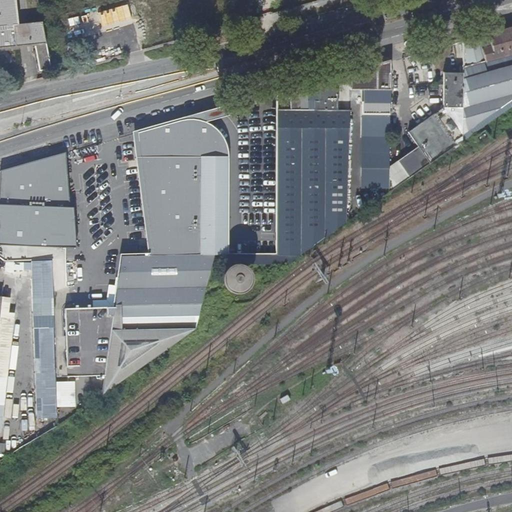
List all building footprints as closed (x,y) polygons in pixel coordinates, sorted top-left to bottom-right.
[(50,69),(41,23),(17,25),(14,0),(0,0),(0,49),(34,46),(38,72),(50,69)] [(511,105),(511,28),(464,42),(463,74),(461,142),(463,140),(483,127),(511,105)] [(390,115),(391,62),(351,73),(350,90),(363,91),(363,115),(390,115)] [(461,142),(463,74),(445,74),(443,108),(407,133),(418,148),(397,162),(409,179),(429,164),(461,142)] [(337,111),(338,77),(290,90),(290,111),(277,111),(276,256),(296,257),(346,223),(350,111),(337,111)] [(389,167),(390,115),(363,115),(361,167),(389,167)] [(212,254),(228,254),(228,155),(225,145),(221,137),(214,130),(208,125),(201,122),(194,120),(185,119),(135,133),(138,154),(140,175),(151,255),(212,254)] [(488,136),(483,127),(463,140),(467,146),(475,141),(478,144),(488,136)] [(48,158),(50,260),(64,260),(64,247),(77,247),(74,208),(70,209),(69,197),(67,159),(59,154),(48,158)] [(16,167),(5,262),(6,262),(11,262),(50,260),(48,158),(16,167)] [(0,258),(5,262),(16,167),(1,171),(0,180),(0,258)] [(194,330),(212,254),(151,255),(121,256),(114,308),(104,376),(101,395),(194,330)] [(241,287),(241,283),(241,281),(241,279),(240,278),(238,275),(235,274),(232,273),(230,273),(229,273),(227,274),(224,276),(222,279),(221,282),(221,284),(222,287),(223,289),(225,291),(228,292),(230,293),(232,293),(233,293),(236,292),(239,290),(240,288),(241,287)] [(68,377),(104,376),(114,308),(66,309),(68,377)] [(73,382),(54,382),(54,406),(73,406),(73,382)]
